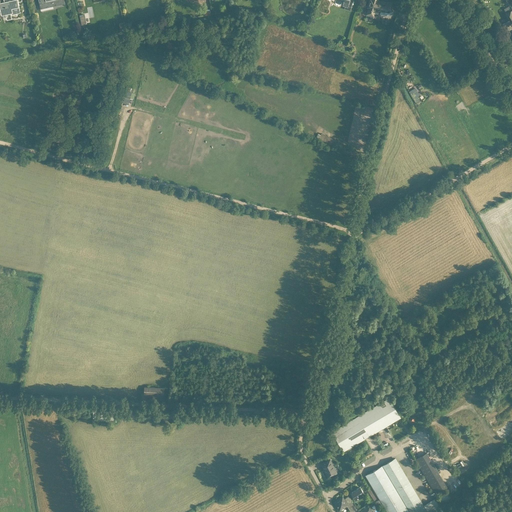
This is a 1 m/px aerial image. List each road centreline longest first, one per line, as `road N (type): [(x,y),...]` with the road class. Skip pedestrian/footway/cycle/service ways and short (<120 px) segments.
road 1 (track): [(0,143),(356,234),(511,146)]
road 2 (track): [(306,457),(304,412),(409,0)]
road 3 (track): [(304,412),(0,398)]
road 4 (track): [(427,425),(420,394),(427,362),(511,310)]
road 5 (unclassified): [(328,498),(427,425)]
